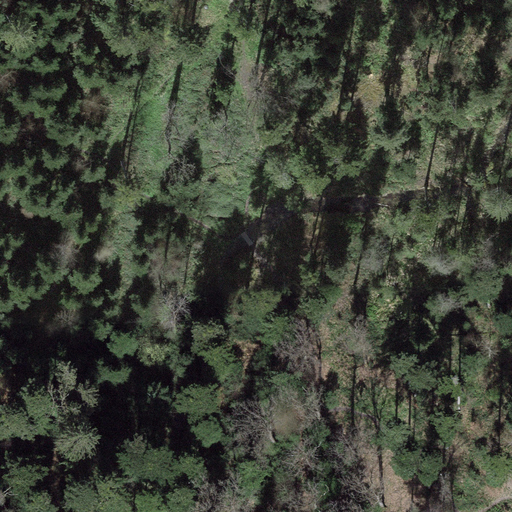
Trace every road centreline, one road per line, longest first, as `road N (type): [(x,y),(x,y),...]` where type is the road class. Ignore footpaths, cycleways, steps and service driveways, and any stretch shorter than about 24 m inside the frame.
road 1 (track): [(235,0),(264,182),(320,313),(511,478)]
road 2 (track): [(263,176),(187,207),(36,122),(0,86)]
